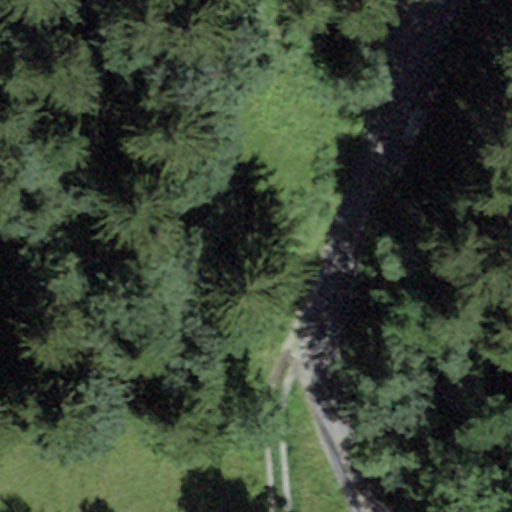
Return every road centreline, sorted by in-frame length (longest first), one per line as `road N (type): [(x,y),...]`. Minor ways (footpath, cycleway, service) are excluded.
road 1 (unclassified): [(368,511),(332,434),(319,349),(331,271),(443,0)]
road 2 (track): [(285,511),(274,411),(289,380),(319,349)]
